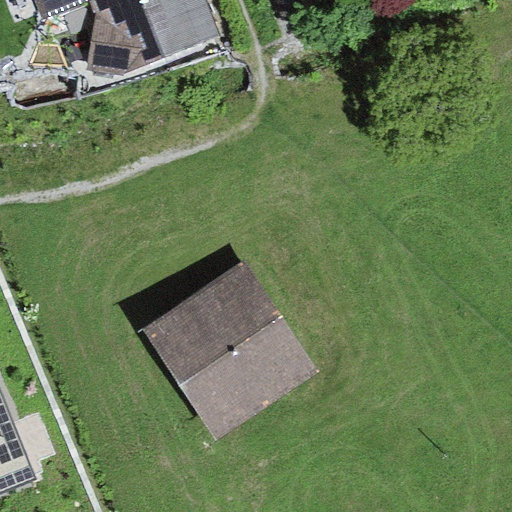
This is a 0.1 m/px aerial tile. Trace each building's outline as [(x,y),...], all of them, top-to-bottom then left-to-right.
[(35,0),(45,23),(91,4),(95,15),(88,73),(124,78),(221,39),(205,0),(200,0),(151,20),(142,0),(35,0)] [(142,0),(151,20),(200,0),(142,0)] [(309,17),(302,0),(275,0),(287,27),(309,17)] [(244,267),(143,334),(216,441),(316,375),(244,267)] [(0,376),(0,496),(43,478),(0,376)]
